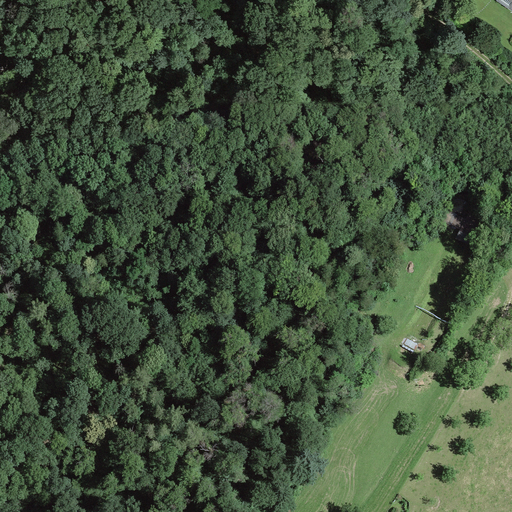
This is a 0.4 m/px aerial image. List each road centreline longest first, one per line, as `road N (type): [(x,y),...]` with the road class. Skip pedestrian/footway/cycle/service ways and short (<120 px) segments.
road 1 (track): [(0,479),(234,338),(393,201),(412,198)]
road 2 (track): [(0,385),(47,214)]
road 3 (track): [(421,0),(511,83)]
